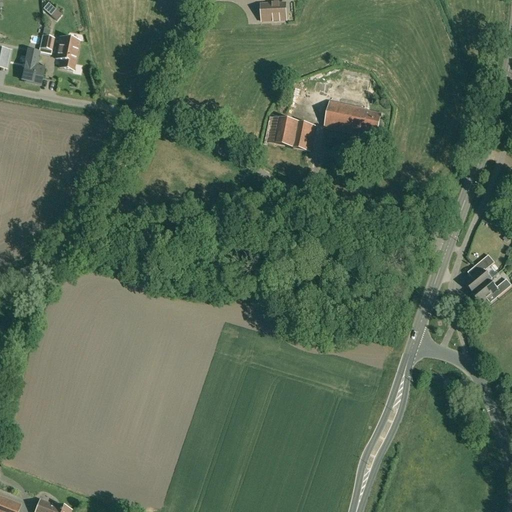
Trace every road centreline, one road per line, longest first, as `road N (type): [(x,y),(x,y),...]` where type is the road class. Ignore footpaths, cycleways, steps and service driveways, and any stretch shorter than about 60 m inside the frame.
road 1 (unclassified): [(0,289),(103,250),(334,207)]
road 2 (unclassified): [(334,207),(145,117)]
road 3 (unclassified): [(511,481),(492,407),(471,368),(413,345)]
road 4 (secondary): [(449,247),(511,81)]
road 5 (secondary): [(357,509),(406,397),(413,345)]
road 6 (secondary): [(413,345),(365,457),(357,509)]
road 7 (track): [(85,255),(145,117)]
road 8 (unclassified): [(145,117),(0,88)]
road 9 (residential): [(191,0),(145,117)]
road 10 (unclassified): [(334,207),(449,247)]
